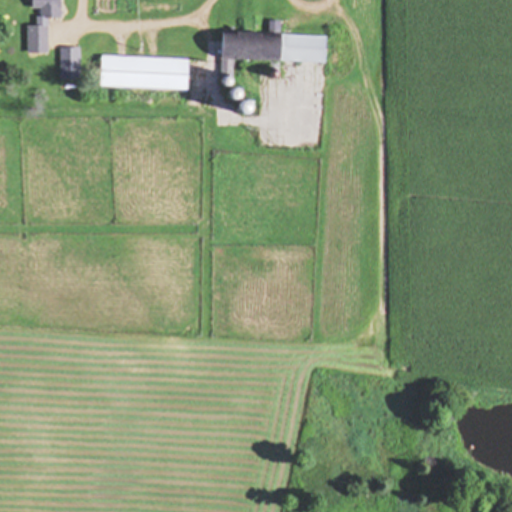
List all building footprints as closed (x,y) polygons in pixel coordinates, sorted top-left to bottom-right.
[(33,0),(34,10),(42,10),(42,21),(63,21),(62,0),(33,0)] [(49,27),(29,27),(29,55),(49,55),(49,27)] [(328,64),(328,36),(223,34),(222,90),(234,90),(235,62),(328,64)] [(82,50),(62,50),(62,81),(82,81),(82,50)] [(189,91),(190,61),(102,58),(101,89),(189,91)] [(233,101),(244,105),(247,98),(236,94),(233,101)]
